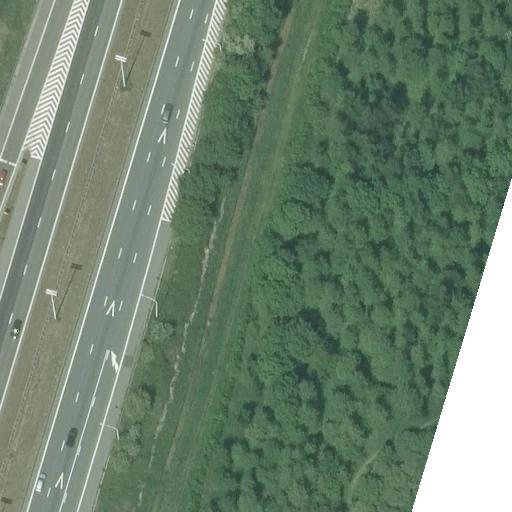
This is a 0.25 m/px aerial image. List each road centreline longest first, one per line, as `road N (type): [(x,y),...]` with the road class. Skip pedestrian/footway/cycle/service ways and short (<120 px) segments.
road 1 (motorway): [(45,511),(193,0)]
road 2 (motorway): [(102,0),(0,340)]
road 3 (motorway): [(59,0),(0,178)]
